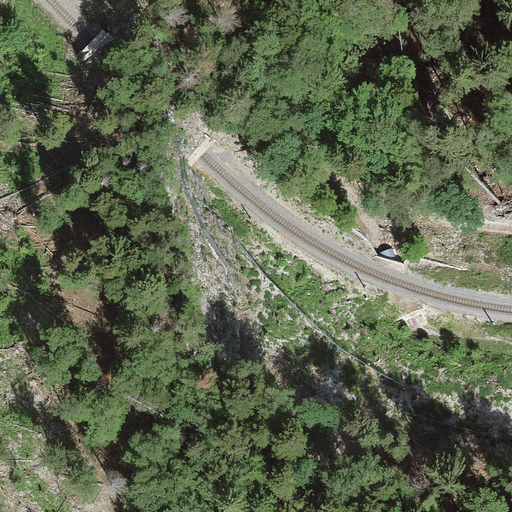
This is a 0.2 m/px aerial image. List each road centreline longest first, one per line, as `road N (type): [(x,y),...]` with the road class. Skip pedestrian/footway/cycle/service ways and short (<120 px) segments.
road 1 (track): [(388,255),(337,178),(291,132),(238,0)]
road 2 (track): [(337,178),(452,221),(511,227)]
